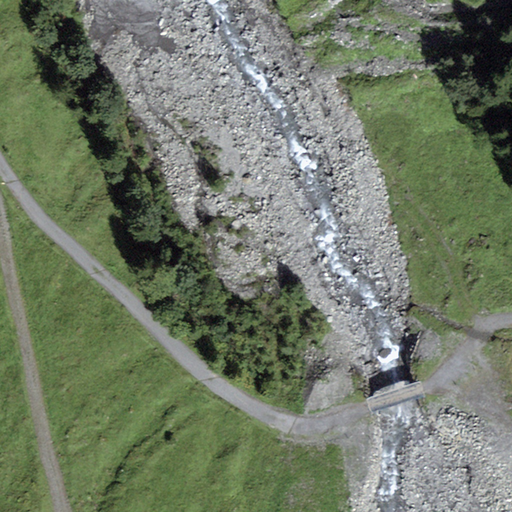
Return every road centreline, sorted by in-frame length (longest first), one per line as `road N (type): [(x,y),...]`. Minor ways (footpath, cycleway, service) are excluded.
road 1 (track): [(0,171),(187,364),(279,425),(302,427),(438,384),(476,340)]
road 2 (track): [(0,231),(59,511)]
